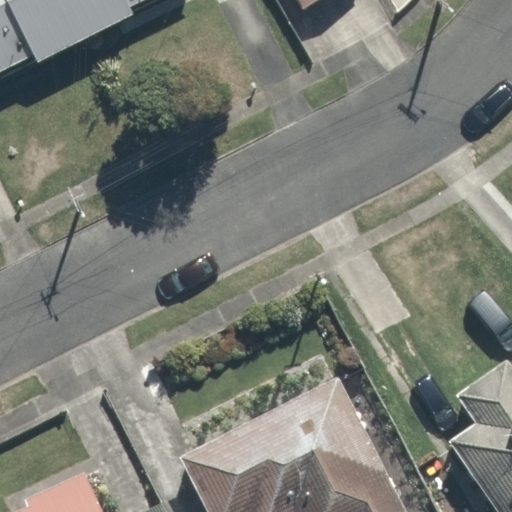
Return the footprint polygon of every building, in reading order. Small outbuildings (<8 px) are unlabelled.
[(0,0),(0,71),(157,0),(0,0)] [(511,511),(511,363),(460,395),(472,414),(445,430),(493,511),(511,511)] [(183,448),(215,511),(286,511),(293,509),(294,511),(417,511),(342,366),(183,448)] [(104,511),(84,471),(0,511),(104,511)] [(189,511),(179,491),(137,511),(189,511)]
